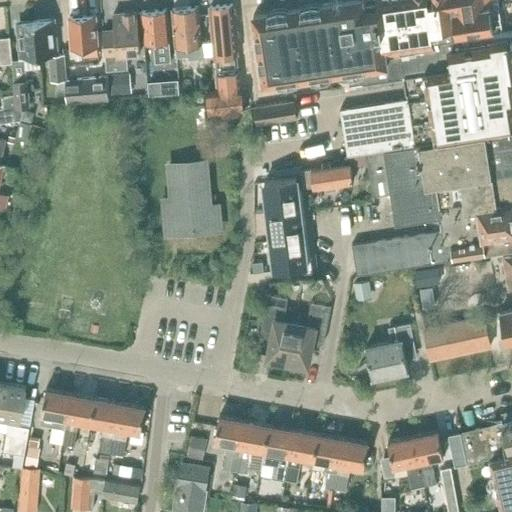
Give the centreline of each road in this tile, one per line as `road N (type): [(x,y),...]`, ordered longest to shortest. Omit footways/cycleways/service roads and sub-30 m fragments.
road 1 (residential): [(511,384),(371,408),(164,370)]
road 2 (residential): [(164,370),(0,341)]
road 3 (residential): [(150,511),(164,370)]
